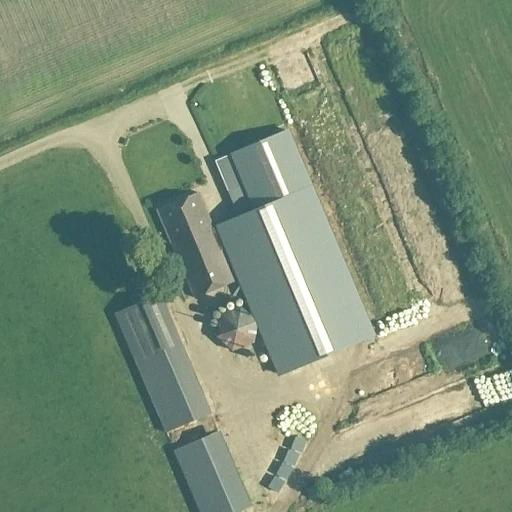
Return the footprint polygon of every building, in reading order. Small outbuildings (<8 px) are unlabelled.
[(231,156),(255,212),(217,228),(255,321),(258,327),(272,360),(278,376),(371,338),(310,189),(311,189),(287,132),(231,156)] [(157,212),(193,299),(233,282),(198,195),(157,212)] [(208,417),(204,409),(160,297),(115,315),(160,426),(163,435),(208,417)] [(258,327),(255,321),(244,308),(218,315),(215,339),(232,353),(253,344),(258,327)] [(283,419),(282,425),(303,427),(306,403),(290,401),(288,419),(283,419)] [(262,481),(274,480),(273,458),(261,458),(262,481)]
